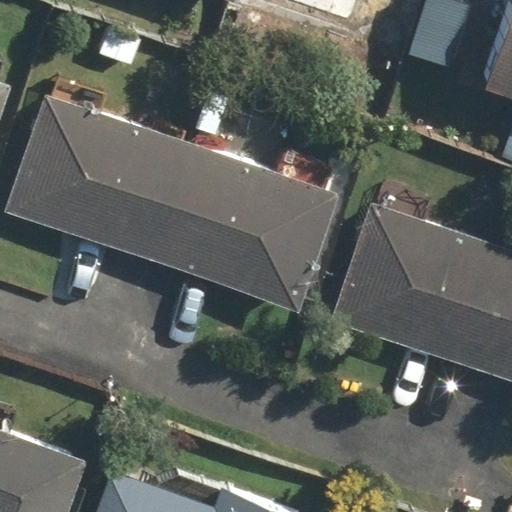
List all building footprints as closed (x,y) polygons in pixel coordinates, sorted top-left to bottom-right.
[(268,0),(338,23),(345,0),(268,0)] [(511,0),(508,0),(483,75),(511,85),(511,0)] [(336,185),(45,82),(3,202),(293,305),(336,185)] [(511,239),(371,194),(330,318),(511,377),(511,239)] [(0,401),(0,511),(63,511),(85,451),(6,423),(12,406),(0,401)] [(303,511),(306,506),(217,475),(210,494),(112,460),(94,511),(303,511)]
